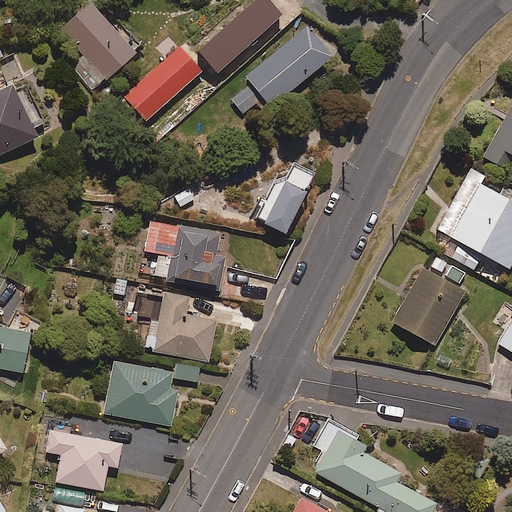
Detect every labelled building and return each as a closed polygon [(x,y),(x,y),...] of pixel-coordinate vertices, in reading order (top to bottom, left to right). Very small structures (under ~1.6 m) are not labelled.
[(291,9),(282,0),(278,0),(247,28),(258,40),(291,9)] [(137,58),(91,6),(62,32),(82,53),(76,58),(102,88),(137,58)] [(248,19),(238,8),(197,43),(206,54),(248,19)] [(333,60),(308,29),(249,77),(253,82),(232,99),(244,114),(263,99),(272,110),(333,60)] [(210,82),(178,48),(123,99),(146,124),(166,107),(174,116),(210,82)] [(45,128),(14,57),(0,62),(0,67),(1,71),(0,71),(0,159),(39,143),(34,132),(45,128)] [(511,91),(480,153),(508,168),(511,159),(511,91)] [(310,167),(287,156),(256,215),(279,227),(310,167)] [(480,171),(467,164),(435,226),(451,234),(442,251),(472,266),(479,252),(507,266),(511,255),(511,196),(477,178),(480,171)] [(145,213),(140,246),(165,250),(161,273),(224,284),(229,252),(214,249),(218,225),(145,213)] [(462,286),(418,263),(390,317),(433,340),(462,286)] [(128,274),(111,272),(109,294),(126,296),(128,274)] [(27,284),(0,273),(0,295),(19,303),(27,284)] [(263,283),(235,278),(232,295),(260,300),(263,283)] [(186,293),(160,288),(155,310),(146,326),(142,346),(205,359),(214,317),(182,311),(186,293)] [(511,314),(496,341),(511,350),(511,314)] [(25,326),(0,322),(0,364),(18,368),(25,326)] [(170,366),(109,355),(99,410),(168,422),(175,386),(166,385),(170,366)] [(197,363),(176,360),(174,377),(195,380),(197,363)] [(365,436),(326,415),(314,437),(325,442),(311,468),(391,511),(427,511),(434,500),(393,477),(398,468),(359,447),(365,436)] [(123,443),(49,429),(45,452),(60,455),(55,481),(103,490),(108,467),(118,468),(123,443)] [(494,457),(476,447),(462,471),(481,481),(494,457)] [(332,511),(297,493),(286,511),(332,511)] [(511,511),(511,499),(505,511),(495,511),(511,511)] [(77,511),(79,505),(56,500),(54,511),(77,511)]
